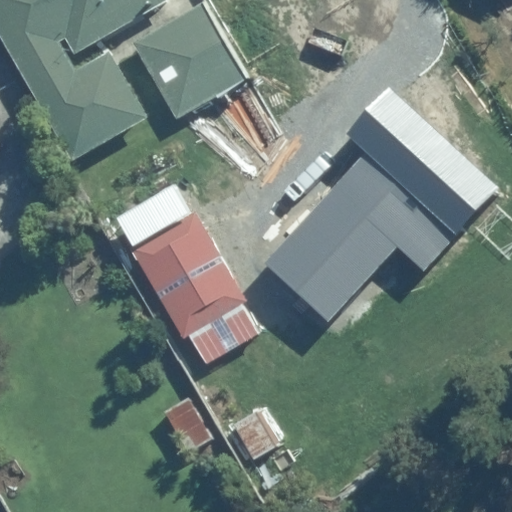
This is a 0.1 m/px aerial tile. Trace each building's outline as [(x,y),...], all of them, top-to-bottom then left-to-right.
[(0,0),(0,28),(75,159),(151,116),(113,52),(79,71),(62,40),(68,37),(77,52),(168,0),(0,0)] [(309,0),(222,0),(225,5),(214,10),(260,88),(269,82),(271,85),(282,80),(296,104),(343,76),(328,52),(336,47),(309,0)] [(283,134),(205,2),(135,42),(179,117),(219,94),(253,152),(283,134)] [(307,250),(293,225),(261,245),(274,269),(307,250)] [(346,298),(336,282),(309,297),(316,313),(346,298)] [(215,439),(193,400),(168,411),(192,453),(215,439)] [(283,444),(263,411),(237,424),(256,458),(283,444)]
